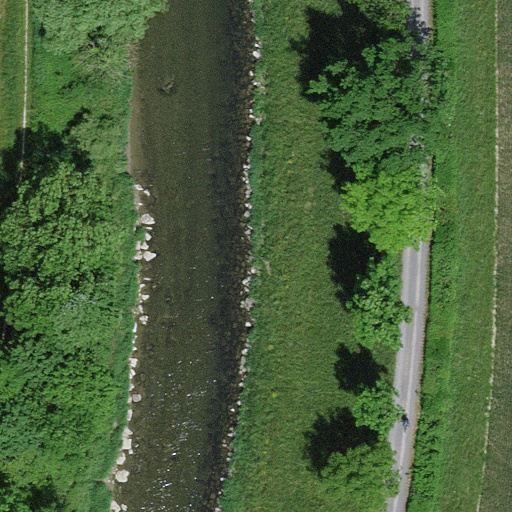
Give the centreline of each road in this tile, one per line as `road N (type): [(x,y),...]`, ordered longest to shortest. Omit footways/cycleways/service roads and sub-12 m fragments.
road 1 (track): [(387,511),(412,307),(409,0)]
road 2 (track): [(56,0),(0,415)]
